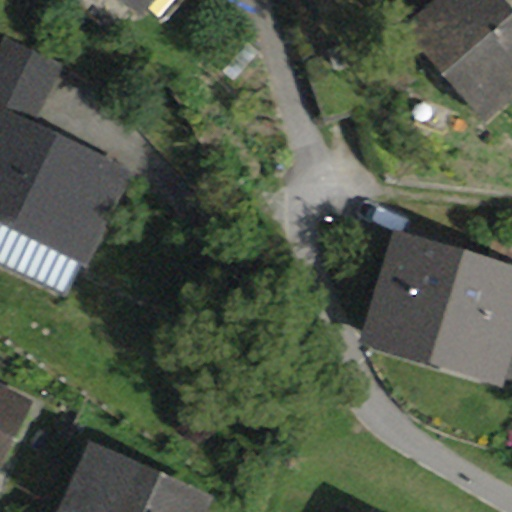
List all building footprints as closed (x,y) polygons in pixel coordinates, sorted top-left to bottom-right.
[(116,0),(140,21),(158,0),(116,0)] [(436,0),(405,25),(484,121),(511,97),(511,9),(504,0),(436,0)] [(0,231),(90,274),(139,172),(41,126),(69,67),(5,36),(0,45),(0,231)] [(511,363),(511,270),(393,234),(359,348),(504,391),(511,363)] [(0,388),(0,472),(33,405),(0,388)] [(208,511),(214,501),(91,446),(61,511),(208,511)]
